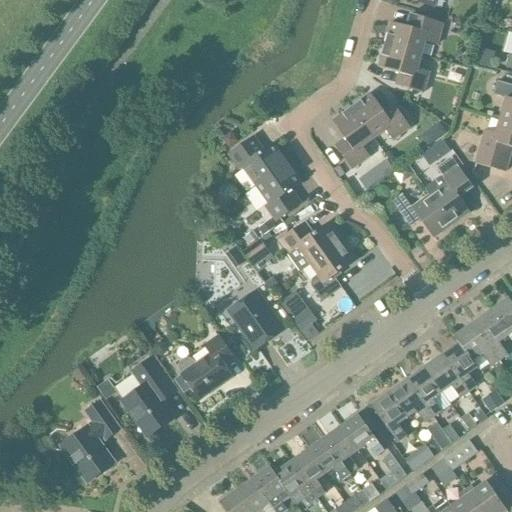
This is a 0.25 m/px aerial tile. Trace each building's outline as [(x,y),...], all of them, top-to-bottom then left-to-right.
[(385,45),(422,56),(426,43),(437,46),(443,25),(416,17),(412,29),(391,23),(385,45)] [(418,69),(422,56),(385,45),(379,68),(400,74),(396,86),(416,91),(424,94),(430,73),(418,69)] [(476,48),(472,63),(491,68),(495,54),(476,48)] [(506,99),(500,120),(511,123),(511,85),(508,84),(498,81),(494,95),(506,99)] [(371,94),(352,108),(374,139),(386,131),(393,141),(410,128),(406,121),(394,105),(384,112),(371,94)] [(374,139),(352,108),(333,122),(346,140),(335,147),(352,170),(370,157),(363,147),(374,139)] [(511,123),(500,120),(496,133),(486,130),(476,164),(486,167),(506,173),(511,150),(511,123)] [(436,124),(432,129),(433,135),(437,138),(443,137),(446,133),(446,127),(441,124),(436,124)] [(230,134),(220,141),(227,149),(237,142),(230,134)] [(243,168),(256,186),(286,164),(273,145),(264,151),(254,138),(238,150),(230,155),(240,170),(243,168)] [(412,173),(415,176),(425,169),(417,158),(407,165),(407,166),(412,173)] [(473,188),(457,165),(452,158),(437,168),(443,176),(426,189),(430,196),(430,195),(452,226),(470,213),(459,198),(461,197),(460,196),(459,197),(453,189),(466,180),(472,189),(473,188)] [(286,164),(256,186),(270,205),(266,207),(277,222),(301,204),(292,191),(301,184),(286,164)] [(386,164),(372,172),(378,182),(392,173),(386,164)] [(407,166),(399,171),(404,179),(412,173),(407,166)] [(402,195),(392,202),(381,210),(387,218),(398,210),(408,203),(402,195)] [(430,195),(430,196),(428,197),(412,209),(434,239),(452,226),(430,195)] [(270,220),(258,229),(263,237),(275,228),(270,220)] [(299,273),(310,265),(343,242),(330,224),(315,235),(314,234),(313,235),(314,235),(308,240),(300,229),(280,244),(288,255),(287,256),(299,273)] [(253,231),(245,237),(250,244),(258,239),(253,231)] [(260,240),(242,253),(254,269),(272,257),(260,240)] [(343,242),(310,265),(318,276),(314,279),(312,282),(311,285),(312,286),(314,290),(323,302),(342,288),(334,277),(356,261),(343,242)] [(234,244),(225,251),(230,258),(239,251),(234,244)] [(273,278),(264,284),(270,293),(279,287),(273,278)] [(283,331),(272,315),(256,293),(229,312),(257,350),(283,331)] [(491,312),(509,336),(511,333),(511,302),(509,299),(491,312)] [(304,307),(290,317),(301,332),(315,322),(304,307)] [(509,336),(491,312),(473,324),(500,361),(508,355),(500,342),(509,336)] [(473,324),(456,337),(474,361),(483,354),(491,367),(500,361),(473,324)] [(211,355),(197,364),(197,363),(192,360),(187,359),(182,361),(180,365),(179,369),(181,374),(200,401),(233,378),(224,365),(234,358),(219,337),(206,346),(211,355)] [(474,361),(456,337),(455,337),(460,344),(443,356),(469,392),(478,386),(469,374),(478,367),(474,361)] [(154,346),(153,351),(157,356),(162,357),(166,354),(167,349),(163,344),(158,343),(154,346)] [(425,368),(443,392),(452,386),(461,398),(469,392),(443,356),(425,368)] [(122,402),(136,422),(148,438),(175,419),(157,393),(168,385),(170,388),(171,387),(159,371),(151,360),(133,372),(144,387),(122,402)] [(408,381),(434,417),(451,405),(442,393),(443,392),(425,368),(408,381)] [(108,380),(97,388),(106,401),(117,393),(108,380)] [(390,393),(407,417),(416,411),(425,423),(434,417),(408,381),(390,393)] [(490,414),(503,404),(494,390),(481,400),(490,414)] [(372,406),(383,423),(398,443),(407,436),(398,424),(407,417),(390,393),(372,406)] [(88,428),(62,446),(88,483),(114,464),(98,441),(104,437),(107,440),(120,431),(108,414),(100,403),(87,412),(95,424),(88,428)] [(488,419),(486,416),(483,411),(476,417),(481,424),(488,419)] [(468,414),(460,419),(468,430),(476,425),(468,414)] [(342,427),(358,451),(367,445),(376,457),(384,451),(359,415),(342,427)] [(443,430),(447,437),(452,444),(460,439),(450,425),(443,430)] [(325,439),(351,475),(359,469),(350,457),(358,451),(342,427),(325,439)] [(452,444),(447,437),(440,443),(445,449),(452,444)] [(309,451),(325,474),(333,468),(342,481),(351,475),(325,439),(309,451)] [(453,471),(466,461),(477,453),(469,441),(444,459),(450,467),(453,471)] [(292,463),(317,498),(326,493),(317,480),(325,474),(309,451),(292,463)] [(417,454),(406,462),(413,472),(425,464),(417,454)] [(444,459),(431,468),(437,477),(450,467),(444,459)] [(292,463),(275,474),(297,506),(306,500),(309,504),(317,498),(292,463)] [(296,507),(297,506),(275,474),(271,468),(254,480),(276,511),(287,511),(289,511),(288,511),(295,506),(296,507)] [(381,482),(387,491),(407,476),(401,468),(381,482)] [(410,484),(415,492),(428,483),(423,475),(410,484)] [(276,511),(254,480),(237,492),(251,511),(276,511)] [(475,490),(469,494),(481,511),(505,511),(507,511),(487,482),(475,490)] [(372,484),(362,491),(369,501),(370,502),(380,495),(372,484)] [(410,484),(397,493),(402,501),(415,492),(410,484)] [(369,501),(362,491),(355,496),(362,507),(369,501)] [(251,511),(237,492),(220,504),(225,511),(251,511)] [(455,511),(481,511),(469,494),(452,507),(455,511)] [(388,499),(375,509),(377,511),(387,511),(394,508),(388,499)]
